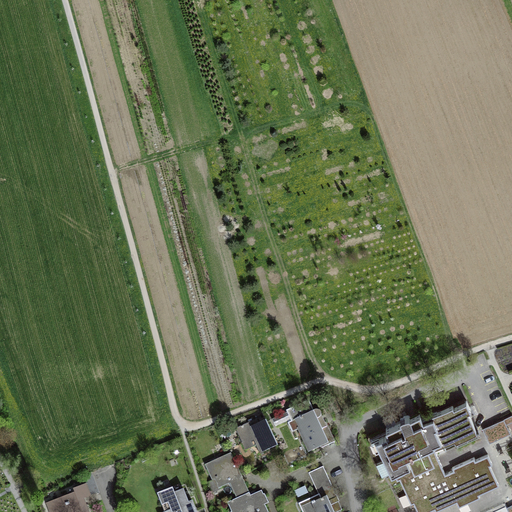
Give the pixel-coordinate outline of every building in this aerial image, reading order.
[(445,475),(434,449),(478,429),(465,399),(453,404),(452,401),(421,415),(419,409),(384,424),(387,430),(374,435),(389,470),(392,468),(397,480),(400,478),(411,503),(414,502),(418,511),(426,511),(434,509),(435,511),(457,501),(459,506),(479,497),(478,494),(498,485),(489,465),(491,464),(488,456),(475,461),(474,458),(452,467),(454,471),(445,475)] [(320,407),(316,409),(330,443),(334,441),(320,407)] [(313,413),(289,424),(294,433),(298,431),(309,452),(328,442),(313,413)] [(503,420),(483,429),(490,444),(510,435),(503,420)] [(251,425),(237,432),(247,453),(260,446),(263,453),(277,446),(265,421),(252,428),(251,425)] [(236,500),(249,494),(231,455),(206,466),(213,481),(215,480),(219,490),(230,485),(236,500)] [(313,484),(327,477),(324,470),(310,477),(313,484)] [(331,485),(327,477),(313,484),(316,491),(331,485)] [(75,493),(46,503),(49,511),(88,511),(84,499),(92,496),(87,484),(74,489),(75,493)] [(334,491),(331,485),(316,491),(319,498),(334,491)] [(172,487),(156,493),(163,511),(192,511),(183,488),(173,492),(172,487)] [(340,505),(334,491),(319,498),(300,507),(302,511),(333,511),(332,508),(340,505)] [(251,498),(249,494),(236,500),(227,505),(230,511),(267,511),(265,506),(269,504),(264,492),(251,498)]
